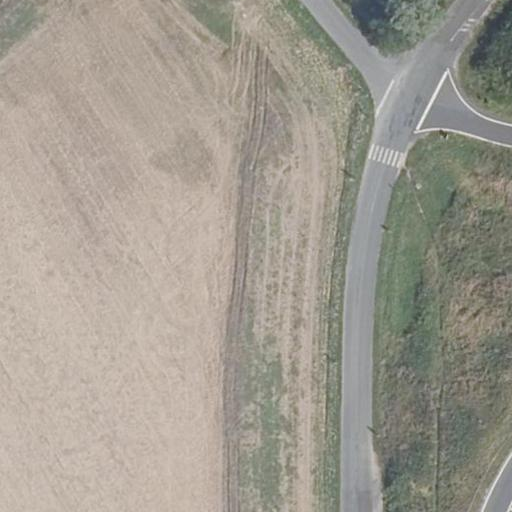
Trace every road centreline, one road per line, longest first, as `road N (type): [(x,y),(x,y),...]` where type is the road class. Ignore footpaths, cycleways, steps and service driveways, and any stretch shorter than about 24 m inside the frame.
road 1 (unclassified): [(405,99),(383,155),(361,303),(356,511)]
road 2 (unclassified): [(405,99),(387,91),(309,0)]
road 3 (unclassified): [(475,0),(405,99)]
